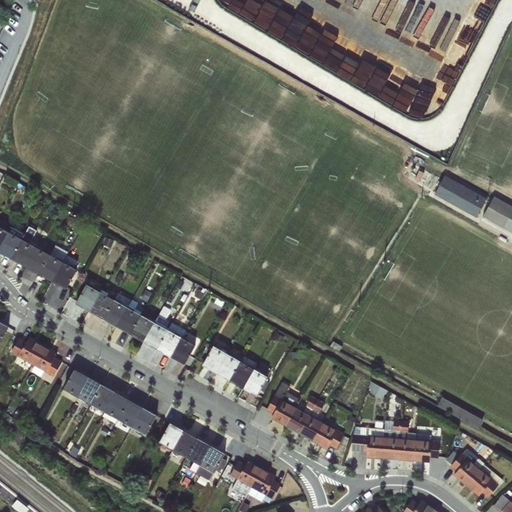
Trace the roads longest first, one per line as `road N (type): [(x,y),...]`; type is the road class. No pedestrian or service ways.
road 1 (residential): [(0,281),(36,313),(296,459)]
road 2 (unknown): [(291,0),(453,73),(511,9)]
